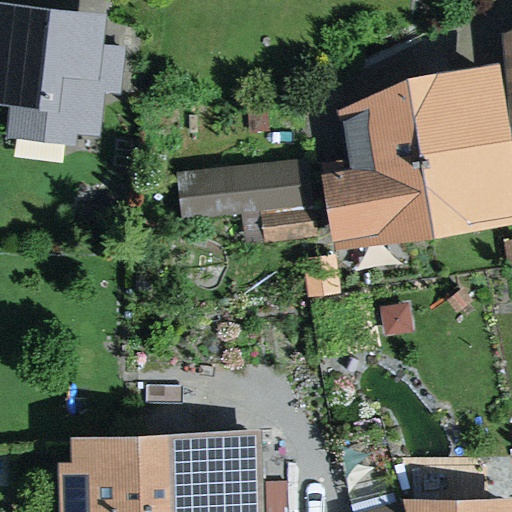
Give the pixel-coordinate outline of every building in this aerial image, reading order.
[(0,12),(0,89),(12,91),(11,101),(21,103),(20,113),(90,121),(94,84),(114,86),(118,51),(91,48),(94,24),(0,12)] [(480,76),(407,87),(428,214),(509,200),(501,150),(470,154),(465,117),(486,115),(480,76)] [(343,228),(428,214),(407,87),(346,117),(355,174),(334,177),(343,228)] [(187,173),(190,214),(312,202),(307,162),(187,173)] [(247,212),(250,240),(315,232),(312,206),(247,212)] [(306,261),(311,293),(337,289),(333,257),(306,261)] [(67,511),(166,511),(164,439),(112,440),(113,473),(67,474),(67,511)] [(164,439),(166,511),(253,511),(251,440),(164,439)] [(405,505),(407,511),(503,511),(504,503),(405,505)]
